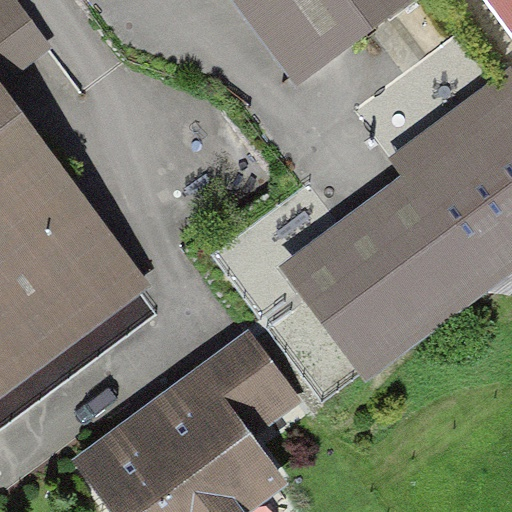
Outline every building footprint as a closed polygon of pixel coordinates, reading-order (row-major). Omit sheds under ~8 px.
[(12,0),(0,0),(0,352),(121,263),(0,100),(0,68),(41,38),(12,0)] [(400,0),(246,0),(301,73),(400,0)] [(511,0),(482,0),(511,39),(511,0)] [(511,110),(297,269),(370,367),(511,262),(511,110)] [(219,395),(99,479),(122,511),(236,511),(280,482),(246,435),(296,400),(255,342),(206,377),(219,395)]
